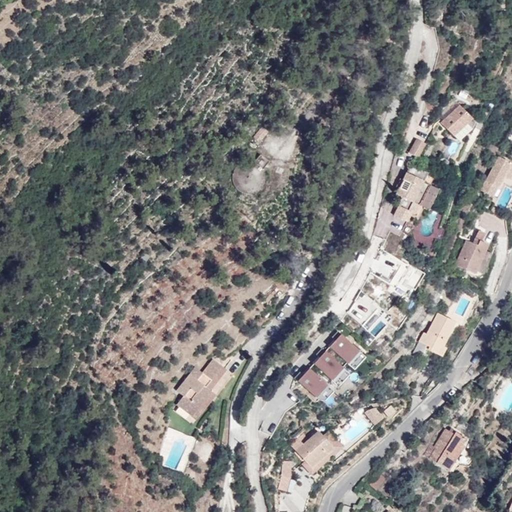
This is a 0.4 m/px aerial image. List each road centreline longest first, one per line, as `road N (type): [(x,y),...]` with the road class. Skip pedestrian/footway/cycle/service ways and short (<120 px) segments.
road 1 (unclassified): [(261,511),(254,403),(350,270),(416,40),(417,0)]
road 2 (residential): [(326,511),(343,484),(445,387),(511,273)]
